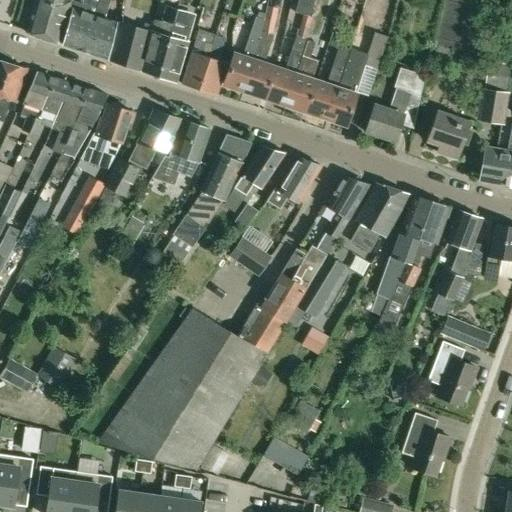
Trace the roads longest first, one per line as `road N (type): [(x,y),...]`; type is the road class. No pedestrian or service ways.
road 1 (residential): [(511,206),(0,42)]
road 2 (residential): [(467,511),(511,364)]
